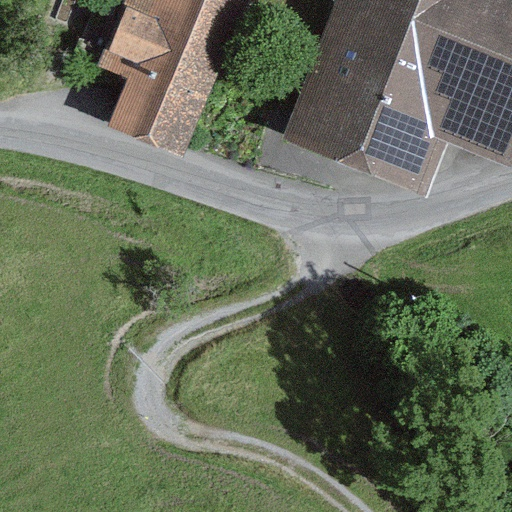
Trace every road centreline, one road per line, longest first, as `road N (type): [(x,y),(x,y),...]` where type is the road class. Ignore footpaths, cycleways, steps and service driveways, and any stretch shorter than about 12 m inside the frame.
road 1 (track): [(355,511),(287,464),(177,431),(158,416),(150,394),(154,372),(189,337),(305,283),(377,218)]
road 2 (unclassified): [(511,185),(431,210),(343,219),(0,131)]
